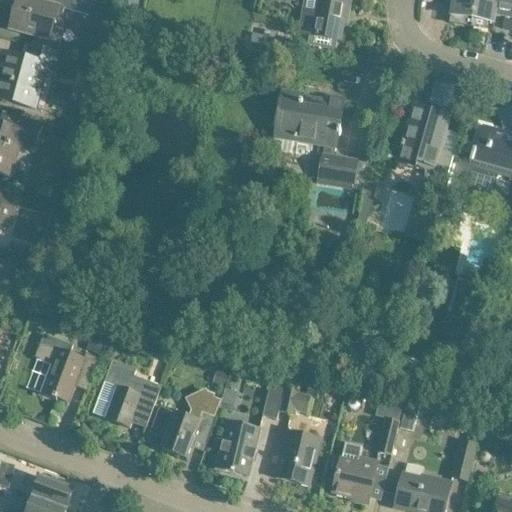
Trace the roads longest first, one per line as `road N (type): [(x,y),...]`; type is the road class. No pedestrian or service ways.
road 1 (residential): [(511,80),(419,54),(402,30),(407,0)]
road 2 (residential): [(230,511),(106,472)]
